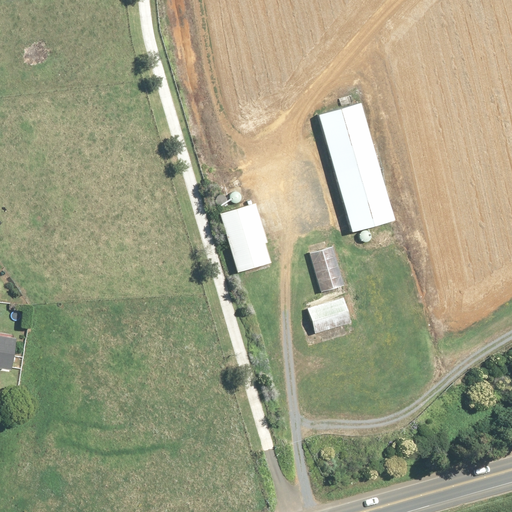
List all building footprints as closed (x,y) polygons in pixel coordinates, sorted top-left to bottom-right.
[(350,232),(354,231),(357,243),(371,240),(367,227),(392,220),(359,104),(317,116),(350,232)] [(236,272),(273,261),(267,242),(256,203),(219,214),(236,272)] [(344,285),(331,247),(309,254),(321,292),(344,285)] [(350,323),(343,298),(307,308),(314,333),(350,323)] [(0,368),(12,370),(16,336),(0,333),(0,368)]
